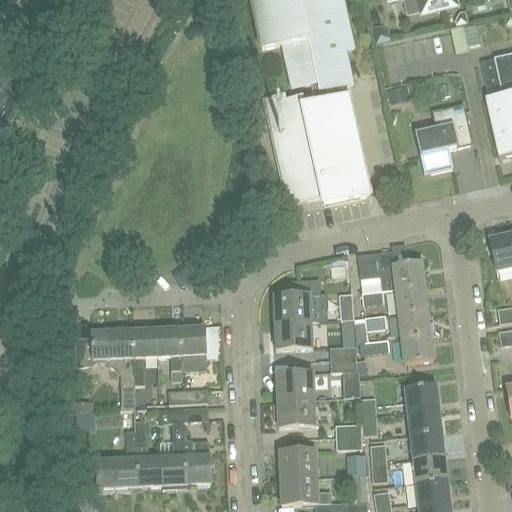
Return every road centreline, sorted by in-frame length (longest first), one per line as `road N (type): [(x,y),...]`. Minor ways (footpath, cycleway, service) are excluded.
road 1 (residential): [(0,336),(52,198),(154,0)]
road 2 (residential): [(481,459),(455,215)]
road 3 (residential): [(244,297),(265,265),(287,253),(455,215)]
road 4 (residential): [(248,511),(244,297)]
road 5 (residential): [(81,305),(244,297)]
